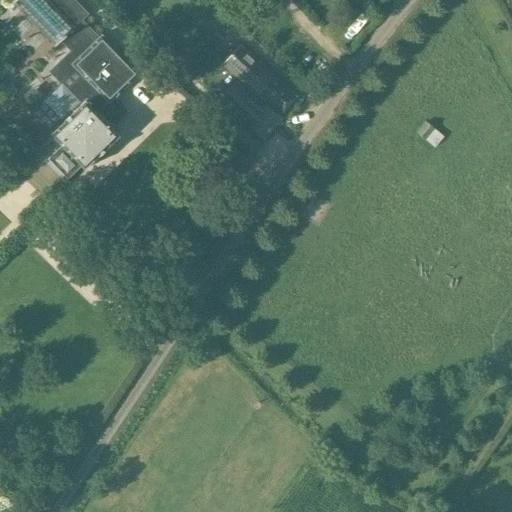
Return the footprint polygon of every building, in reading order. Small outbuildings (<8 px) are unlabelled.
[(14,0),(11,3),(54,47),(60,41),(77,58),(72,63),(66,57),(50,72),(62,84),(44,101),(64,123),(52,135),(62,146),(48,159),(68,179),(82,166),(84,169),(99,156),(100,157),(108,149),(107,148),(119,137),(108,125),(109,123),(105,119),(105,120),(98,112),(108,102),(110,104),(140,75),(101,35),(98,38),(81,21),(88,15),(73,0),(14,0)] [(181,45),(163,27),(145,45),(163,63),(181,45)] [(280,114),(296,96),(246,51),(240,45),(223,64),(229,69),(280,114)] [(193,60),(182,48),(164,66),(183,85),(195,74),(187,66),(193,60)] [(263,138),(281,118),(267,105),(266,107),(237,81),(220,101),(248,125),(243,131),(259,144),(263,138)]
